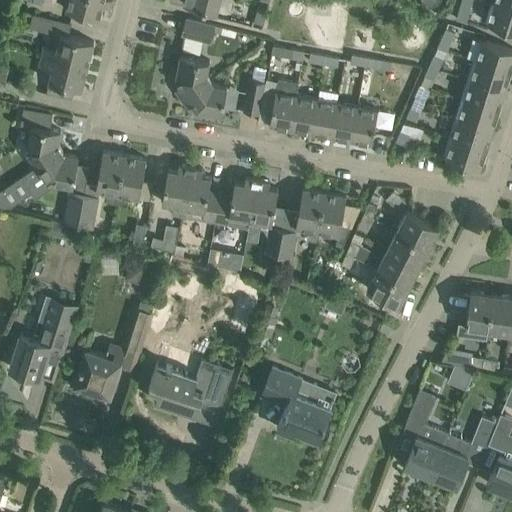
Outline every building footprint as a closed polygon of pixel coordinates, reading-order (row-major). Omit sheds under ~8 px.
[(68,0),(66,9),(99,18),(102,5),(109,7),(110,0),(68,0)] [(184,0),(183,4),(216,12),(219,0),(184,0)] [(511,0),(490,0),(490,1),(511,8),(511,0)] [(511,8),(490,1),(484,21),(511,29),(511,8)] [(461,2),(457,13),(468,16),(471,5),(461,2)] [(254,22),(263,25),(268,6),(258,4),(254,22)] [(44,47),(43,55),(87,66),(93,41),(68,34),(70,25),(32,15),(29,26),(60,34),(56,50),(44,47)] [(183,34),(211,41),(215,25),(187,18),(183,34)] [(437,46),(447,50),(458,26),(448,23),(437,46)] [(511,48),(479,38),(473,58),(511,70),(511,65),(511,48)] [(271,54),(302,60),(304,51),(272,45),(271,54)] [(429,65),(439,69),(447,50),(437,46),(429,65)] [(308,62),(323,64),(324,54),(309,52),(308,62)] [(175,89),(182,99),(210,79),(207,74),(209,60),(180,54),(175,80),(180,86),(175,89)] [(324,54),(323,64),(337,66),(339,56),(324,54)] [(364,66),(366,56),(351,54),(350,63),(364,66)] [(87,66),(43,55),(40,65),(52,68),(46,92),(72,98),(74,87),(81,89),(87,66)] [(366,56),(364,66),(378,68),(380,58),(366,56)] [(473,58),(466,78),(505,90),(511,70),(473,58)] [(434,80),(439,69),(429,65),(424,76),(434,80)] [(8,68),(0,66),(0,79),(5,80),(8,68)] [(253,67),(251,80),(248,80),(243,110),(260,114),(265,83),(264,82),(266,69),(253,67)] [(466,78),(460,97),(498,109),(505,90),(466,78)] [(210,79),(182,99),(187,107),(192,103),(196,110),(221,115),(227,87),(214,85),(210,79)] [(415,96),(410,107),(420,111),(430,90),(419,85),(414,96),(415,96)] [(267,123),(290,127),(296,94),(274,90),(267,123)] [(290,127),(310,131),(316,98),(296,94),(290,127)] [(460,97),(454,117),(492,129),(498,109),(460,97)] [(310,131),(331,135),(337,101),(316,98),(310,131)] [(331,135),(351,138),(357,105),(337,101),(331,135)] [(357,105),(351,138),(371,142),(378,109),(357,105)] [(420,111),(410,107),(406,117),(415,121),(420,111)] [(22,174),(22,175),(62,148),(58,143),(60,129),(50,127),(52,114),(23,108),(20,122),(30,124),(26,149),(28,149),(37,164),(22,174)] [(454,117),(448,137),(486,149),(492,129),(454,117)] [(403,123),(395,141),(404,145),(412,127),(403,123)] [(486,149),(448,137),(442,156),(480,168),(486,149)] [(62,148),(22,175),(28,184),(44,173),(48,179),(73,184),(78,155),(65,153),(62,148)] [(117,192),(124,153),(101,149),(94,188),(103,189),(100,203),(114,205),(117,192)] [(146,157),(124,153),(117,192),(139,196),(146,157)] [(171,212),(181,214),(190,166),(178,163),(177,169),(168,168),(162,200),(172,202),(171,212)] [(181,214),(215,221),(220,192),(208,190),(211,176),(202,174),(203,168),(190,166),(181,214)] [(215,221),(247,227),(256,178),(245,176),(244,182),(235,180),(232,194),(220,192),(215,221)] [(256,178),(247,227),(256,228),(258,218),(272,221),(278,188),(268,186),(269,180),(256,178)] [(295,225),(317,229),(323,190),(303,186),(295,225)] [(78,225),(82,204),(84,192),(68,189),(62,222),(78,225)] [(323,190),(317,229),(339,233),(336,246),(342,247),(351,225),(340,223),(346,195),(323,190)] [(363,213),(372,217),(377,205),(368,202),(363,213)] [(97,207),(82,204),(78,225),(93,228),(97,207)] [(407,209),(397,229),(429,245),(439,225),(407,209)] [(367,229),(372,217),(363,213),(358,224),(367,229)] [(73,240),(77,227),(52,221),(49,234),(73,240)] [(277,253),(282,227),(269,224),(264,250),(277,253)] [(295,229),(282,227),(277,253),(290,255),(295,229)] [(397,229),(387,248),(418,265),(429,245),(397,229)] [(172,252),(175,243),(152,236),(150,246),(172,252)] [(351,241),(346,252),(355,256),(360,245),(351,241)] [(184,246),(175,243),(172,252),(181,255),(184,246)] [(387,248),(377,268),(408,284),(418,265),(387,248)] [(355,256),(346,252),(341,264),(349,268),(355,256)] [(408,284),(377,268),(367,288),(398,304),(408,284)] [(487,328),(492,292),(470,289),(465,323),(458,322),(457,333),(478,337),(486,338),(488,328),(487,328)] [(488,328),(509,331),(511,310),(511,295),(492,292),(487,328),(488,328)] [(9,366),(40,376),(47,352),(61,357),(77,307),(45,297),(33,336),(20,332),(9,366)] [(138,308),(135,307),(126,337),(141,342),(151,312),(148,311),(151,304),(140,300),(138,308)] [(86,348),(81,363),(75,382),(109,393),(123,348),(109,343),(105,355),(86,348)] [(481,367),(483,357),(470,354),(468,364),(475,365),(481,367)] [(496,360),(483,357),(481,367),(494,370),(496,360)] [(157,360),(148,385),(158,389),(154,400),(195,414),(201,396),(222,403),(231,377),(199,366),(197,373),(157,360)] [(455,361),(452,369),(471,376),(475,365),(468,364),(455,361)] [(274,365),(262,393),(283,405),(277,427),(293,433),(295,428),(318,437),(330,406),(295,392),(301,377),(274,365)] [(404,464),(431,474),(448,431),(424,421),(435,393),(420,387),(405,425),(420,431),(418,435),(416,434),(404,464)] [(496,421),(486,443),(501,448),(487,482),(511,492),(511,432),(508,431),(511,421),(511,417),(499,412),(496,421)] [(486,443),(496,421),(482,415),(473,437),(486,443)] [(448,431),(431,474),(456,485),(473,441),(448,431)] [(128,511),(130,510),(103,501),(99,511),(128,511)]
